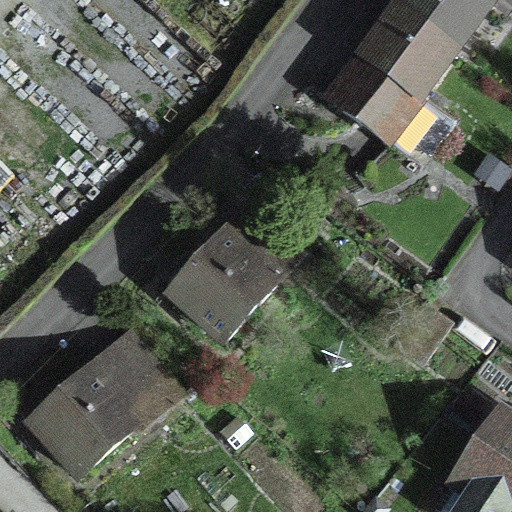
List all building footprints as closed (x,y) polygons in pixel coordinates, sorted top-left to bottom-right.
[(511,0),(404,0),(397,11),(456,54),(492,6),(503,14),(511,1),(511,0)] [(456,54),(397,11),(329,104),(388,147),(456,54)] [(276,287),(248,262),(272,234),(246,211),(170,297),(224,345),(276,287)] [(20,414),(30,426),(79,480),(165,404),(150,387),(163,375),(129,337),(51,408),(41,396),(20,414)] [(511,511),(511,426),(499,417),(454,484),(469,494),(456,511),(511,511)]
